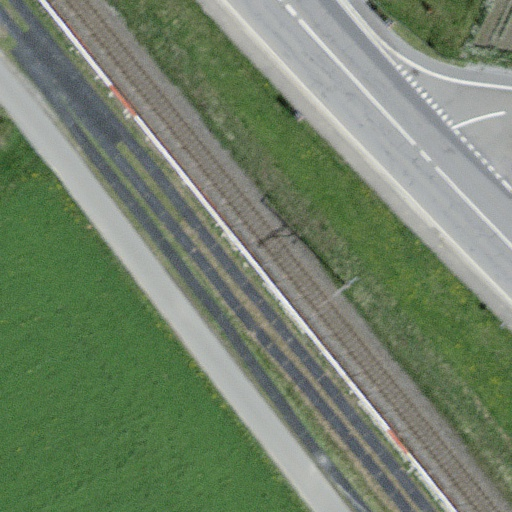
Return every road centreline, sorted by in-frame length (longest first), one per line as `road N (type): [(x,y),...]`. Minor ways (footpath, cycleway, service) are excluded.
road 1 (unclassified): [(0,82),(333,511)]
road 2 (secondary): [(287,0),(511,246)]
